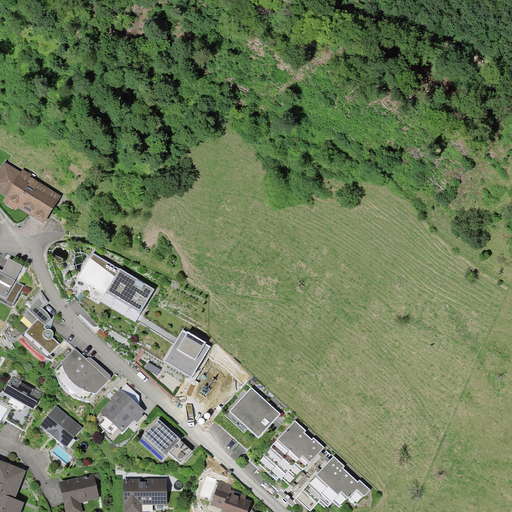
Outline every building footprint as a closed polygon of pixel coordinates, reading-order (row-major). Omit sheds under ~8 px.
[(32,175),(23,169),(21,172),(5,162),(0,169),(0,192),(6,196),(2,201),(16,210),(17,207),(44,223),(61,196),(30,177),(32,175)] [(120,268),(93,253),(78,278),(105,293),(105,292),(120,268)] [(2,270),(1,272),(15,280),(23,266),(9,258),(2,270)] [(0,268),(0,300),(12,307),(24,285),(15,280),(1,272),(2,270),(0,268)] [(155,289),(120,268),(105,292),(140,313),(155,289)] [(39,299),(28,310),(29,310),(37,319),(45,325),(51,319),(51,318),(50,316),(49,315),(48,313),(47,312),(46,311),(45,310),(44,309),(43,308),(42,307),(41,307),(41,306),(42,304),(39,299)] [(29,310),(24,316),(32,324),(37,319),(29,310)] [(45,325),(37,319),(32,324),(25,332),(50,354),(60,343),(52,337),(53,336),(53,335),(54,334),(54,333),(53,332),(52,331),(51,330),(50,329),(49,329),(48,329),(47,329),(44,326),(45,325)] [(174,343),(139,321),(130,340),(164,361),(174,343)] [(187,332),(183,329),(174,343),(164,361),(192,378),(211,346),(206,343),(206,342),(188,331),(187,332)] [(62,362),(55,368),(55,370),(55,371),(56,372),(56,375),(57,377),(58,379),(59,381),(60,383),(61,385),(63,387),(64,388),(65,390),(68,392),(71,394),(73,396),(75,397),(78,398),(80,399),(83,400),(85,400),(87,401),(89,401),(109,380),(110,379),(110,378),(111,377),(110,376),(110,375),(92,358),(90,357),(89,357),(88,357),(87,358),(86,358),(75,348),(61,361),(62,362)] [(160,370),(148,362),(145,368),(157,375),(160,370)] [(42,392),(13,376),(3,392),(33,409),(42,392)] [(126,384),(121,389),(139,406),(140,395),(126,384)] [(281,414),(252,387),(229,411),(258,438),(281,414)] [(121,389),(120,388),(110,398),(111,399),(100,411),(123,432),(134,420),(137,422),(143,416),(142,414),(145,411),(139,406),(121,389)] [(82,428),(56,405),(40,424),(66,447),(82,428)] [(183,437),(171,425),(169,428),(159,419),(144,435),(145,436),(166,455),(169,452),(180,440),(183,437)] [(306,430),(295,420),(256,462),(279,482),(283,479),(290,486),(325,447),(314,437),(312,439),(305,432),(306,430)] [(166,455),(145,436),(142,438),(164,458),(166,455)] [(192,451),(180,440),(169,452),(180,463),(192,451)] [(345,466),(334,456),(295,498),(310,511),(319,502),(325,508),(327,506),(328,507),(333,502),(339,508),(341,505),(342,506),(349,499),(355,505),(357,504),(358,505),(371,490),(360,479),(358,481),(343,468),(345,466)] [(0,478),(20,486),(26,470),(0,460),(0,478)] [(99,473),(59,482),(66,511),(83,511),(81,503),(100,498),(97,485),(101,484),(99,473)] [(15,499),(20,486),(0,478),(0,496),(4,498),(5,495),(15,499)] [(167,479),(123,479),(123,511),(142,511),(142,505),(167,505),(167,479)] [(232,485),(220,480),(211,505),(222,509),(221,511),(247,511),(252,501),(245,499),(246,496),(230,490),(232,485)] [(0,496),(0,511),(20,511),(24,502),(15,499),(5,495),(4,498),(0,496)]
